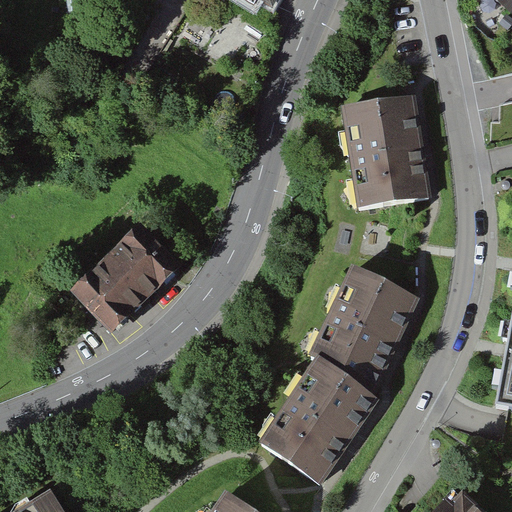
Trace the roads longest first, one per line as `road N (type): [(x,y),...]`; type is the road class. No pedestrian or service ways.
road 1 (tertiary): [(318,0),(240,238),(203,301),(154,348),(112,374),(0,425)]
road 2 (residential): [(357,511),(426,399),(457,324),(471,255),(467,166),(432,0)]
